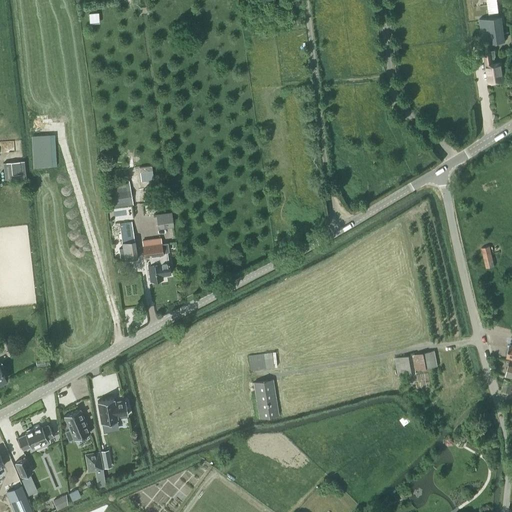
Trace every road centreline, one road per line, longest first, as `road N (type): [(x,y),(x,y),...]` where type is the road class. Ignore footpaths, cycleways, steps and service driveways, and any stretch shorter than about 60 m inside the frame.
road 1 (tertiary): [(0,416),(440,171)]
road 2 (residential): [(440,171),(506,441),(504,511)]
